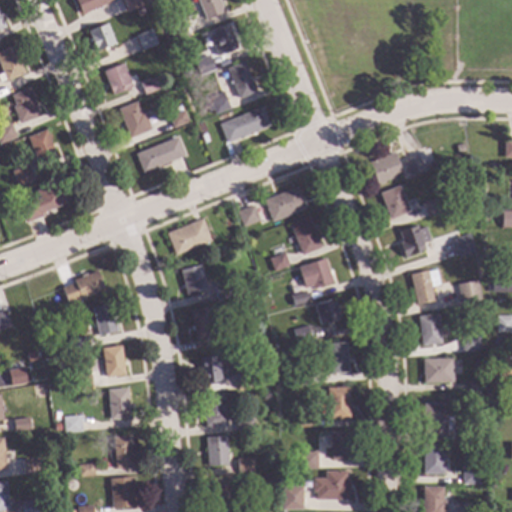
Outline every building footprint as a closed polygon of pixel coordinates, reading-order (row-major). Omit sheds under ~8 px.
[(113,0),(80,14),(73,0),(113,0)] [(137,0),(140,6),(124,13),(119,0),(137,0)] [(218,0),(223,11),(204,19),(196,0),(218,0)] [(143,13),(137,16),(134,11),(141,8),(143,13)] [(182,21),(187,35),(172,40),(167,26),(182,21)] [(113,43),(93,51),(86,31),(106,23),(113,43)] [(237,48),(219,55),(209,30),(227,24),(237,48)] [(155,44),(140,51),(133,35),(149,29),(155,44)] [(23,74),(4,81),(3,80),(0,81),(0,50),(12,46),(23,74)] [(213,70),(198,76),(192,60),(207,55),(213,70)] [(254,92),(236,99),(225,68),(242,62),(254,92)] [(130,87),(110,95),(101,71),(121,63),(130,87)] [(157,89),(143,95),(138,83),(153,77),(157,89)] [(39,115),(17,124),(10,107),(13,106),(9,95),(27,87),(39,115)] [(228,108),(213,114),(212,110),(207,112),(204,106),(209,104),(209,103),(211,102),(208,97),(221,91),(228,108)] [(139,113),(141,112),(149,130),(128,138),(116,109),(134,102),(139,113)] [(268,126),(225,143),(217,124),(260,107),(268,126)] [(186,122),(171,128),(166,117),(182,111),(186,122)] [(15,137),(0,143),(0,126),(8,122),(15,137)] [(55,158),(37,165),(26,137),(44,130),(55,158)] [(207,141),(203,143),(199,135),(203,133),(207,141)] [(183,156),(141,173),(133,154),(176,137),(183,156)] [(511,158),(502,158),(503,139),(511,139),(511,158)] [(465,151),(456,154),(454,145),(463,143),(465,151)] [(401,174),(375,184),(367,162),(392,152),(401,174)] [(422,169),(408,175),(402,160),(416,155),(422,169)] [(32,180),(16,186),(10,171),(26,165),(32,180)] [(72,200),(40,213),(41,216),(24,224),(16,206),(37,197),(34,190),(63,179),(72,200)] [(407,211),(388,219),(378,193),(397,186),(407,211)] [(303,209),(270,222),(261,200),(295,187),(303,209)] [(443,211),(427,217),(422,203),(437,197),(443,211)] [(257,221),(241,227),(234,212),(251,205),(257,221)] [(511,227),(500,227),(500,211),(511,211),(511,227)] [(311,226),(313,225),(315,229),(312,231),(319,247),(299,255),(287,225),(307,216),(311,226)] [(209,241),(172,255),(164,233),(200,219),(209,241)] [(415,230),(424,227),(429,240),(422,243),(424,249),(408,255),(408,257),(403,259),(398,244),(401,242),(397,232),(413,226),(415,230)] [(472,251),(457,256),(452,239),(467,234),(472,251)] [(287,266),(271,272),(266,259),(283,253),(287,266)] [(330,282),(310,289),(309,286),(302,288),(296,267),(323,258),(330,282)] [(205,290),(184,295),(178,270),(199,265),(205,290)] [(438,285),(429,287),(433,301),(415,305),(408,275),(426,271),(426,272),(435,270),(438,285)] [(102,290),(66,304),(60,288),(72,283),(71,280),(80,277),(79,275),(84,273),(85,275),(95,271),(102,290)] [(511,276),(510,292),(494,291),(494,275),(511,276)] [(479,300),(458,304),(455,284),(476,280),(479,300)] [(231,297),(215,301),(211,286),(227,282),(231,297)] [(307,302),(291,306),(288,295),(304,291),(307,302)] [(338,320),(318,325),(312,304),(333,299),(338,320)] [(116,331),(96,336),(89,308),(109,303),(116,331)] [(213,336),(194,340),(189,310),(208,307),(213,336)] [(9,326),(0,329),(0,310),(4,309),(9,326)] [(440,343),(420,346),(416,316),(435,314),(440,343)] [(511,316),(511,333),(494,332),(495,315),(511,316)] [(310,341),(294,345),(290,329),(306,325),(310,341)] [(241,343),(225,346),(223,334),(239,332),(241,343)] [(480,351),(461,353),(460,337),(478,335),(480,351)] [(87,337),(88,348),(73,350),(73,348),(67,349),(65,341),(71,340),(71,339),(87,337)] [(347,372),(327,374),(324,344),(345,342),(347,372)] [(124,374),(104,378),(100,348),(119,345),(124,374)] [(35,359),(26,361),(25,353),(33,352),(35,359)] [(215,360),(226,359),(228,377),(217,379),(218,381),(200,383),(197,358),(214,356),(215,360)] [(451,382),(422,383),(420,360),(450,358),(451,382)] [(510,376),(493,376),(494,359),(510,359),(510,376)] [(25,383),(9,386),(6,370),(22,367),(25,383)] [(90,388),(74,389),(72,373),(89,371),(90,388)] [(253,387),(236,389),(234,374),(251,372),(253,387)] [(320,384),(303,386),(303,374),(320,373),(320,384)] [(484,401),(467,401),(468,383),(485,384),(484,401)] [(348,418),(326,419),(325,388),(347,387),(348,418)] [(128,417),(108,419),(105,390),(125,388),(128,417)] [(221,406),(224,405),(226,425),(203,427),(200,396),(220,394),(221,406)] [(442,415),(445,415),(445,416),(452,416),(451,431),(444,430),(444,435),(422,434),(423,403),(442,403),(442,415)] [(314,428),(296,428),(296,410),(314,410),(314,428)] [(80,431),(62,432),(61,416),(79,415),(80,431)] [(28,429),(13,432),(11,419),(26,417),(28,429)] [(253,430),(235,433),(234,420),(251,418),(253,430)] [(484,431),(484,442),(459,442),(459,430),(484,431)] [(347,459),(329,460),(329,431),(347,431),(347,459)] [(131,468),(113,469),(111,437),(128,435),(131,468)] [(227,464),(205,466),(203,437),(224,436),(227,464)] [(443,475),(421,474),(422,444),(443,445),(443,475)] [(316,469),(298,469),(298,452),(316,453),(316,469)] [(252,472),(237,474),(235,459),(251,457),(252,472)] [(39,472),(22,474),(20,460),(37,458),(39,472)] [(93,476),(76,477),(76,465),(92,464),(93,476)] [(478,485),(460,485),(461,466),(479,466),(478,485)] [(344,481),(348,481),(348,500),(314,499),(314,492),(311,492),(311,478),(323,478),(323,471),(345,471),(344,481)] [(134,507),(110,509),(107,479),(131,476),(134,507)] [(231,507),(210,508),(208,479),(229,478),(231,507)] [(8,510),(0,511),(0,481),(4,481),(8,510)] [(300,509),(280,509),(281,486),(301,487),(300,509)] [(441,500),(444,500),(443,511),(421,511),(421,487),(441,487),(441,500)] [(253,511),(237,511),(236,501),(252,499),(253,511)] [(36,511),(20,511),(19,502),(36,500),(36,511)]
